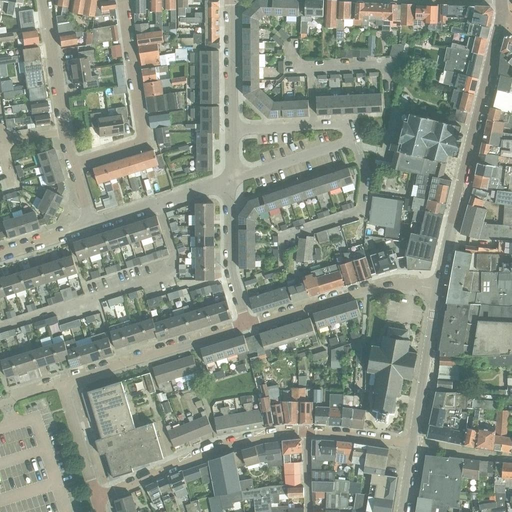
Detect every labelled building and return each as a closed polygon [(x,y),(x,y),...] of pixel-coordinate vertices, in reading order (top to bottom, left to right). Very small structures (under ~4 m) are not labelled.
[(0,0),(0,1),(8,3),(7,9),(6,15),(13,16),(14,10),(15,3),(22,4),(22,0),(0,0)] [(65,22),(66,17),(67,8),(68,0),(56,0),(55,6),(62,7),(61,16),(56,17),(57,19),(57,24),(65,22)] [(72,0),(70,13),(77,14),(82,15),(81,20),(94,22),(97,1),(96,0),(72,0)] [(97,1),(94,18),(102,17),(113,15),(113,21),(117,20),(115,10),(114,1),(108,2),(108,0),(106,0),(102,0),(100,1),(97,1)] [(137,35),(150,33),(149,23),(143,23),(143,18),(140,18),(140,14),(147,14),(146,0),(135,0),(135,19),(136,26),(137,35)] [(157,12),(157,32),(164,31),(163,12),(162,0),(150,0),(151,12),(157,12)] [(176,0),(165,0),(165,10),(171,10),(172,23),(169,23),(170,30),(177,30),(176,19),(176,0)] [(178,0),(179,18),(181,18),(186,18),(186,8),(189,8),(188,5),(188,0),(178,0)] [(201,1),(206,1),(206,8),(220,8),(219,0),(188,0),(188,5),(201,5),(201,1)] [(258,0),(252,6),(262,18),(265,15),(271,16),(271,0),(258,0)] [(285,0),(277,0),(271,0),(271,16),(285,16),(285,0)] [(299,1),(285,0),(285,16),(299,17),(299,3),(299,1)] [(306,3),(299,3),(299,17),(302,17),(302,34),(308,34),(308,22),(312,22),(312,18),(313,18),(313,17),(324,17),(324,0),(315,0),(306,0),(306,1),(306,3)] [(325,28),(337,29),(338,3),(338,1),(326,0),(325,28)] [(337,29),(337,41),(344,41),(345,27),(345,19),(351,20),(352,3),(349,3),(348,1),(344,1),(343,3),(338,3),(337,29)] [(363,27),(369,27),(370,20),(370,11),(369,11),(369,4),(364,4),(364,2),(357,1),(357,4),(356,4),(356,19),(363,19),(363,27)] [(401,27),(401,25),(402,5),(398,5),(396,5),(396,3),(390,3),(390,5),(385,5),(385,11),(384,11),(383,26),(383,31),(391,31),(391,26),(401,27)] [(376,26),(383,26),(384,11),(385,11),(385,5),(369,4),(369,11),(370,11),(370,20),(377,20),(376,26)] [(401,25),(413,26),(414,6),(402,5),(401,25)] [(447,26),(448,6),(438,5),(438,7),(425,7),(416,7),(416,20),(424,20),(424,22),(431,23),(430,24),(429,26),(429,29),(430,31),(437,31),(443,31),(444,25),(447,26)] [(244,14),(244,24),(260,24),(260,21),(262,18),(252,6),(244,14)] [(448,6),(447,24),(462,24),(467,24),(472,24),(476,7),(455,6),(448,6)] [(472,24),(490,28),(492,24),(490,23),(493,14),(493,11),(492,11),(491,9),(491,7),(476,7),(472,24)] [(196,18),(220,18),(220,8),(206,8),(206,13),(196,13),(196,18)] [(32,10),(18,12),(20,24),(21,31),(35,29),(34,21),(32,10)] [(186,18),(181,18),(181,23),(202,23),(202,28),(206,28),(220,28),(220,18),(196,18),(186,18)] [(57,24),(59,35),(71,34),(71,31),(76,31),(76,26),(73,23),(73,21),(65,22),(57,24)] [(244,24),(244,39),(260,39),(260,24),(244,24)] [(488,39),(490,28),(472,24),(467,24),(462,24),(460,29),(453,27),(451,32),(476,37),(488,39)] [(92,34),(92,37),(117,33),(116,26),(93,29),(92,29),(92,34)] [(194,38),(220,38),(220,28),(206,28),(206,35),(194,35),(194,38)] [(279,32),(287,41),(290,37),(282,29),(279,32)] [(0,41),(23,39),(24,46),(38,44),(36,31),(22,33),(22,32),(0,34),(0,41)] [(71,34),(59,35),(61,47),(77,45),(76,38),(82,37),(82,32),(77,33),(76,31),(71,31),(71,34)] [(157,32),(150,33),(137,35),(143,70),(161,67),(158,43),(164,43),(164,31),(157,32)] [(92,37),(91,45),(118,41),(117,33),(92,37)] [(273,39),(281,47),(284,43),(276,35),(273,39)] [(501,54),(500,62),(507,62),(511,57),(511,36),(505,37),(501,52),(501,54)] [(457,49),(464,50),(484,55),(485,49),(488,39),(476,37),(476,39),(474,39),(472,39),(470,43),(472,45),(474,46),(473,49),(458,44),(457,49)] [(194,38),(178,39),(178,49),(194,49),(194,47),(198,47),(198,49),(206,49),(219,49),(220,49),(220,38),(194,38)] [(244,39),(244,54),(260,54),(260,39),(244,39)] [(393,45),(390,57),(402,59),(406,44),(393,45)] [(447,71),(456,73),(479,79),(484,55),(464,50),(457,49),(452,48),(452,49),(448,47),(444,61),(447,62),(444,70),(447,71)] [(0,65),(23,63),(41,60),(39,48),(22,50),(23,56),(0,58),(0,65)] [(69,66),(70,72),(90,69),(89,62),(95,61),(94,50),(78,53),(79,59),(69,60),(70,66),(69,66)] [(219,67),(220,67),(220,62),(219,62),(219,51),(201,52),(201,104),(220,104),(219,93),(220,93),(220,88),(219,67)] [(244,54),(244,69),(260,69),(260,54),(244,54)] [(23,63),(26,90),(44,87),(41,60),(23,63)] [(500,75),(496,90),(511,93),(511,78),(509,78),(511,67),(511,66),(508,63),(507,62),(500,62),(499,74),(499,75),(500,75)] [(278,66),(267,65),(266,73),(277,74),(278,66)] [(143,70),(145,83),(158,81),(157,73),(165,72),(164,66),(161,67),(143,70)] [(90,69),(70,72),(71,79),(72,79),(73,84),(83,83),(83,89),(99,86),(97,76),(91,77),(90,69)] [(244,69),(244,84),(260,84),(260,69),(244,69)] [(475,93),(479,79),(456,73),(447,71),(444,84),(450,85),(450,88),(457,90),(475,95),(475,93)] [(158,81),(145,83),(147,97),(164,94),(163,88),(173,86),(173,85),(187,83),(186,77),(172,79),(158,81)] [(0,84),(1,93),(3,93),(13,92),(11,80),(0,82),(0,84)] [(244,96),(251,102),(262,91),(260,89),(260,84),(244,84),(244,96)] [(44,87),(26,90),(13,92),(3,93),(4,100),(15,98),(15,97),(24,96),(24,95),(26,95),(26,96),(29,96),(30,102),(46,99),(47,97),(46,93),(45,92),(44,87)] [(454,99),(456,100),(453,109),(457,110),(454,121),(467,124),(471,107),(475,95),(457,90),(454,99)] [(495,90),(491,107),(511,112),(511,109),(511,93),(496,90),(495,90)] [(251,102),(261,112),(272,101),(262,91),(251,102)] [(164,94),(147,97),(149,113),(178,108),(176,92),(164,94)] [(373,113),(384,112),(383,94),(317,98),(318,116),(328,115),(328,116),(334,116),(334,115),(368,113),(368,114),(373,114),(373,113)] [(46,101),(18,105),(11,106),(12,114),(20,113),(20,112),(31,110),(31,114),(48,112),(46,101)] [(272,101),(261,112),(269,119),(282,118),(281,102),(275,103),(272,101)] [(309,101),(295,102),(296,118),(310,117),(309,101)] [(295,102),(281,102),(282,118),(296,118),(295,102)] [(116,115),(108,116),(111,136),(118,135),(118,134),(123,133),(122,124),(127,123),(125,107),(115,109),(116,115)] [(201,107),(201,133),(201,134),(213,134),(220,134),(220,123),(220,117),(219,117),(219,107),(201,107)] [(491,107),(488,120),(509,123),(511,112),(491,107)] [(111,136),(108,116),(101,118),(100,113),(90,115),(91,128),(97,127),(99,137),(104,136),(104,137),(111,136)] [(22,125),(35,123),(36,126),(50,124),(48,114),(21,118),(22,125)] [(169,114),(149,117),(151,130),(156,129),(168,127),(171,126),(169,114)] [(391,150),(397,152),(446,163),(447,156),(458,158),(464,136),(460,135),(462,127),(410,114),(409,117),(406,116),(399,143),(400,143),(399,146),(393,144),(391,150)] [(7,129),(10,131),(16,130),(14,119),(6,120),(7,129)] [(511,139),(511,134),(503,133),(504,127),(511,128),(511,123),(509,123),(488,120),(483,143),(494,143),(495,142),(501,142),(502,139),(511,139)] [(168,127),(156,129),(159,145),(170,143),(168,127)] [(198,133),(198,146),(213,146),(213,134),(201,134),(201,133),(198,133)] [(499,155),(511,156),(511,139),(502,139),(501,142),(495,142),(494,143),(483,143),(480,153),(492,155),(498,156),(499,155)] [(198,146),(198,158),(213,158),(213,146),(198,146)] [(37,154),(40,165),(57,159),(54,149),(37,154)] [(142,154),(151,184),(156,183),(154,178),(156,178),(153,167),(159,165),(160,169),(166,168),(161,154),(156,156),(154,150),(142,154)] [(392,169),(419,176),(419,174),(442,179),(446,163),(397,152),(392,169)] [(480,153),(478,163),(499,167),(499,165),(511,166),(511,156),(499,155),(498,156),(492,155),(480,153)] [(142,154),(130,158),(135,173),(141,171),(148,196),(154,194),(151,184),(142,154)] [(130,158),(118,162),(123,177),(129,175),(134,192),(140,190),(135,173),(130,158)] [(213,158),(198,158),(198,171),(213,171),(213,158)] [(40,165),(44,175),(61,170),(57,159),(40,165)] [(118,162),(106,165),(117,202),(123,200),(116,179),(123,177),(118,162)] [(504,188),(505,189),(508,166),(499,165),(499,167),(478,163),(475,175),(491,178),(497,179),(505,180),(504,188)] [(117,202),(106,165),(94,169),(99,184),(104,182),(110,199),(104,200),(106,209),(118,205),(117,202)] [(349,169),(336,173),(341,187),(354,183),(349,169)] [(56,183),(57,189),(64,189),(61,182),(64,181),(61,170),(44,175),(47,186),(56,183)] [(336,173),(324,177),(329,191),(341,187),(336,173)] [(452,181),(442,179),(419,174),(419,176),(417,186),(415,195),(415,196),(446,204),(447,204),(452,181)] [(488,190),(491,178),(475,175),(473,187),(488,190)] [(324,177),(312,181),(317,195),(319,201),(324,199),(322,193),(329,191),(324,177)] [(312,181),(300,185),(305,199),(317,195),(312,181)] [(300,185),(287,189),(292,203),(305,199),(300,185)] [(473,188),(471,196),(486,201),(488,193),(473,188)] [(46,190),(41,199),(57,208),(63,197),(60,196),(64,189),(57,189),(55,194),(46,190)] [(287,189),(275,193),(280,207),(292,203),(287,189)] [(505,205),(511,206),(511,191),(509,192),(497,191),(495,204),(505,205)] [(275,193),(263,198),(268,212),(280,207),(275,193)] [(415,196),(413,208),(414,208),(413,211),(415,212),(412,221),(423,224),(426,211),(436,213),(443,215),(446,204),(415,196)] [(471,196),(468,205),(483,209),(486,201),(471,196)] [(372,225),(386,227),(385,237),(398,239),(404,201),(375,197),(372,225)] [(250,202),(245,209),(257,218),(259,214),(268,212),(263,198),(250,202)] [(45,214),(42,220),(46,224),(50,217),(52,218),(57,208),(41,199),(36,210),(45,214)] [(196,215),(214,215),(214,204),(196,204),(196,215)] [(468,205),(460,234),(468,236),(469,237),(479,239),(499,240),(507,240),(508,225),(503,225),(487,224),(487,223),(484,222),(487,210),(483,209),(468,205)] [(508,225),(511,225),(511,206),(505,205),(503,225),(508,225)] [(240,217),(240,230),(255,230),(255,221),(257,218),(245,209),(240,217)] [(412,233),(407,254),(408,270),(415,270),(415,267),(431,269),(438,239),(442,221),(435,219),(436,213),(426,211),(423,224),(420,235),(412,233)] [(33,212),(23,216),(29,232),(39,229),(38,226),(46,224),(42,220),(36,221),(33,212)] [(196,226),(214,226),(214,215),(196,215),(196,226)] [(23,216),(12,219),(18,235),(29,232),(23,216)] [(157,216),(146,220),(152,237),(162,233),(157,216)] [(0,232),(0,238),(7,236),(7,239),(18,235),(12,219),(2,222),(5,231),(0,232)] [(146,220),(136,223),(141,240),(152,237),(146,220)] [(136,223),(126,226),(131,243),(141,240),(136,223)] [(126,226),(115,230),(121,247),(126,245),(131,243),(126,226)] [(196,236),(214,237),(214,226),(196,226),(196,236)] [(338,227),(328,230),(331,241),(342,237),(338,227)] [(115,230),(105,233),(111,250),(121,247),(115,230)] [(240,230),(240,243),(255,243),(255,230),(240,230)] [(320,244),(331,241),(328,230),(316,233),(320,244)] [(105,233),(95,236),(100,253),(111,250),(105,233)] [(95,236),(84,239),(90,257),(100,253),(95,236)] [(196,247),(214,247),(214,237),(196,236),(196,247)] [(307,236),(307,239),(305,257),(306,261),(317,261),(317,256),(313,256),(314,237),(307,236)] [(305,257),(307,239),(300,238),(297,262),(306,261),(305,257)] [(90,257),(84,239),(74,243),(79,260),(90,257)] [(466,246),(465,252),(473,253),(492,254),(497,255),(511,255),(511,240),(507,240),(499,240),(499,249),(489,249),(466,246)] [(240,243),(240,256),(255,256),(255,243),(240,243)] [(362,245),(348,249),(350,253),(352,261),(358,282),(373,278),(362,245)] [(196,258),(214,258),(214,247),(196,247),(192,247),(192,253),(196,253),(196,258)] [(167,249),(157,252),(159,259),(169,255),(167,249)] [(446,304),(448,304),(482,306),(480,273),(491,273),(492,254),(473,253),(465,252),(456,250),(446,304)] [(395,268),(397,267),(395,261),(392,251),(384,254),(384,251),(379,253),(379,254),(372,256),(375,267),(376,267),(378,273),(379,272),(381,273),(383,272),(384,271),(391,269),(392,270),(395,269),(395,268)] [(148,262),(159,259),(157,252),(146,256),(148,262)] [(352,261),(350,253),(344,254),(347,263),(339,265),(345,286),(358,282),(352,261)] [(511,273),(511,255),(511,263),(503,263),(503,268),(500,267),(500,265),(497,265),(497,255),(492,254),(491,273),(511,273)] [(73,256),(62,259),(67,277),(78,273),(73,256)] [(148,262),(146,256),(136,259),(138,265),(148,262)] [(255,256),(240,256),(240,269),(255,269),(255,256)] [(196,269),(214,269),(214,258),(196,258),(196,269)] [(62,259),(51,263),(57,280),(67,277),(62,259)] [(138,265),(136,259),(126,262),(128,268),(138,265)] [(51,263),(41,266),(47,283),(57,280),(51,263)] [(338,265),(321,270),(327,292),(345,286),(339,265),(338,265)] [(41,266),(31,269),(36,286),(47,283),(41,266)] [(117,272),(115,266),(106,269),(108,275),(117,272)] [(31,269),(21,272),(26,290),(36,286),(31,269)] [(214,269),(196,269),(196,273),(196,280),(215,280),(214,280),(214,269)] [(303,278),(305,283),(309,297),(327,292),(321,270),(312,272),(312,275),(303,278)] [(21,272),(10,276),(16,293),(26,290),(21,272)] [(511,273),(491,273),(480,273),(482,306),(491,306),(491,313),(507,314),(509,312),(511,312),(511,273)] [(10,276),(0,279),(6,296),(16,293),(10,276)] [(309,297),(305,283),(303,278),(297,279),(299,285),(289,288),(293,302),(309,297)] [(286,287),(274,291),(279,306),(291,302),(286,287)] [(180,297),(178,291),(168,294),(170,301),(180,297)] [(274,291),(262,294),(267,309),(279,306),(274,291)] [(56,297),(52,298),(54,305),(64,301),(62,294),(56,296),(56,297)] [(267,309),(262,294),(250,298),(254,313),(267,309)] [(159,304),(157,297),(148,300),(150,307),(159,304)] [(54,305),(52,298),(42,302),(44,308),(54,305)] [(356,300),(346,304),(350,319),(361,315),(356,300)] [(227,301),(216,304),(222,322),(232,318),(227,301)] [(216,304),(206,308),(211,325),(222,322),(216,304)] [(346,304),(335,307),(340,322),(350,319),(346,304)] [(511,312),(509,312),(507,314),(491,313),(491,306),(482,306),(448,304),(447,307),(447,311),(480,316),(479,321),(511,322),(511,312)] [(183,307),(185,314),(191,331),(201,328),(196,311),(190,312),(188,306),(183,307)] [(335,307),(324,311),(329,326),(340,322),(335,307)] [(206,308),(196,311),(201,328),(211,325),(206,308)] [(329,326),(324,311),(313,314),(318,329),(329,326)] [(461,356),(479,356),(511,353),(511,322),(479,321),(480,316),(447,311),(440,350),(440,356),(461,356)] [(185,314),(175,317),(180,334),(191,331),(185,314)] [(175,317),(164,320),(170,338),(180,334),(175,317)] [(270,331),(260,334),(267,354),(268,357),(272,356),(271,351),(269,352),(269,349),(287,343),(288,346),(287,346),(288,351),(297,348),(295,343),(294,344),(293,341),(312,335),(313,338),(312,338),(314,346),(319,345),(316,334),(311,318),(300,321),(299,318),(294,320),(295,323),(275,329),(275,326),(269,328),(270,331)] [(153,319),(142,322),(147,339),(157,336),(158,336),(154,324),(153,319)] [(80,320),(70,323),(72,329),(82,326),(80,320)] [(127,346),(137,343),(132,325),(131,320),(120,324),(127,346)] [(164,320),(154,324),(158,336),(157,336),(159,341),(170,338),(164,320)] [(132,325),(137,343),(147,339),(142,322),(132,325)] [(72,329),(70,323),(60,326),(62,332),(72,329)] [(127,346),(120,324),(109,327),(116,349),(127,346)] [(377,420),(387,422),(388,422),(388,421),(389,421),(390,414),(393,415),(394,415),(395,414),(393,413),(394,413),(395,413),(395,412),(394,411),(395,405),(396,405),(396,404),(395,403),(396,397),(400,397),(401,397),(401,396),(400,396),(401,390),(402,391),(402,390),(401,390),(402,385),(403,385),(403,384),(402,384),(403,378),(411,380),(411,381),(412,381),(412,380),(413,380),(418,353),(417,353),(417,352),(416,352),(416,353),(408,352),(409,347),(410,347),(409,346),(410,342),(411,342),(411,341),(410,341),(410,340),(407,340),(408,331),(389,327),(387,336),(384,336),(383,336),(382,336),(382,337),(383,337),(383,342),(382,342),(381,342),(382,343),(382,347),(374,346),(374,345),(373,345),(373,346),(372,346),(367,372),(368,372),(368,373),(369,373),(369,372),(377,374),(376,379),(375,379),(375,380),(376,380),(375,385),(374,385),(375,386),(374,391),(373,391),(373,392),(374,392),(372,399),(375,400),(376,401),(375,408),(373,407),(373,409),(374,409),(374,410),(373,410),(373,411),(374,411),(378,411),(376,420),(377,420)] [(4,332),(6,339),(11,338),(10,336),(17,334),(15,329),(9,331),(4,332)] [(101,334),(96,335),(103,358),(114,355),(109,338),(103,340),(101,334)] [(260,334),(253,336),(259,357),(267,354),(260,334)] [(93,343),(88,344),(93,362),(103,358),(96,335),(91,337),(93,343)] [(244,336),(223,342),(227,357),(249,351),(245,339),(244,336)] [(253,336),(245,339),(249,351),(250,355),(251,361),(259,358),(259,357),(253,336)] [(75,339),(65,342),(67,351),(69,358),(69,359),(72,368),(83,365),(77,348),(75,339)] [(86,339),(76,342),(77,348),(83,365),(93,362),(88,344),(86,339)] [(64,341),(53,344),(59,362),(69,359),(69,358),(67,351),(65,342),(64,341)] [(227,357),(223,342),(201,349),(206,364),(227,357)] [(53,344),(43,348),(49,365),(59,362),(53,344)] [(332,366),(344,366),(344,346),(332,350),(332,366)] [(357,362),(366,363),(367,346),(357,346),(357,362)] [(43,348),(33,351),(38,368),(49,365),(43,348)] [(11,352),(12,357),(18,374),(22,373),(23,375),(27,374),(27,371),(28,371),(22,354),(18,355),(16,351),(11,352)] [(33,351),(22,354),(28,371),(38,368),(33,351)] [(312,355),(314,361),(328,357),(327,351),(312,355)] [(483,368),(511,365),(511,353),(479,356),(479,367),(483,367),(483,368)] [(193,356),(180,360),(185,376),(194,373),(196,378),(200,377),(193,356)] [(461,367),(461,356),(440,356),(440,366),(439,373),(445,374),(445,366),(460,367),(461,367)] [(18,374),(12,357),(1,361),(7,378),(18,374)] [(180,360),(166,364),(171,380),(173,385),(177,384),(175,379),(185,376),(180,360)] [(171,380),(166,364),(153,368),(160,389),(164,388),(162,383),(171,380)] [(237,367),(239,373),(247,370),(245,364),(237,367)] [(438,379),(454,380),(459,380),(460,367),(445,366),(445,374),(439,373),(438,379)] [(216,373),(218,379),(226,377),(224,371),(216,373)] [(145,375),(150,394),(156,392),(151,373),(145,375)] [(267,384),(266,384),(269,394),(274,426),(285,424),(281,403),(275,405),(274,393),(272,387),(275,386),(273,375),(265,377),(267,384)] [(299,377),(299,389),(299,424),(313,425),(313,402),(305,402),(305,388),(306,387),(306,376),(299,377)] [(454,380),(438,379),(437,389),(453,390),(454,380)] [(122,382),(89,392),(100,429),(103,438),(96,440),(101,455),(107,453),(114,477),(133,472),(132,468),(164,458),(154,423),(136,428),(122,382)] [(261,408),(261,410),(264,427),(274,426),(269,394),(266,384),(261,385),(264,397),(259,398),(261,408)] [(280,401),(281,403),(285,424),(299,424),(299,389),(292,389),(292,400),(280,401)] [(313,389),(313,402),(322,402),(322,390),(313,389)] [(437,392),(433,408),(460,408),(462,408),(468,409),(468,394),(457,393),(437,392)] [(163,393),(157,394),(159,402),(167,400),(166,397),(165,394),(163,394),(163,393)] [(329,425),(342,426),(344,395),(330,394),(330,408),(329,425)] [(475,394),(468,394),(468,409),(469,409),(478,409),(496,409),(497,401),(475,400),(475,394)] [(342,426),(351,428),(355,396),(344,395),(342,426)] [(355,396),(351,428),(364,429),(365,411),(358,410),(360,396),(355,396)] [(169,401),(162,404),(166,414),(173,412),(169,401)] [(252,402),(248,403),(253,429),(264,427),(261,410),(252,411),(252,409),(253,407),(252,402)] [(247,412),(238,414),(241,431),(253,429),(248,403),(243,404),(244,409),(245,409),(246,410),(247,412)] [(230,433),(225,407),(220,408),(221,413),(222,413),(223,414),(224,416),(215,418),(218,435),(230,433)] [(229,407),(225,407),(230,433),(241,431),(238,414),(229,416),(229,413),(230,412),(229,407)] [(315,425),(329,425),(330,408),(316,407),(315,425)] [(460,408),(433,408),(430,424),(427,437),(448,441),(451,428),(452,428),(453,423),(455,423),(456,417),(458,417),(460,408)] [(460,408),(458,417),(456,417),(455,423),(453,423),(452,428),(451,428),(448,441),(463,444),(466,428),(467,428),(468,416),(468,412),(462,412),(462,408),(460,408)] [(468,416),(467,428),(466,428),(463,444),(463,445),(475,447),(479,410),(480,410),(480,409),(478,409),(469,409),(469,410),(474,410),(474,416),(468,416)] [(494,450),(502,451),(503,444),(495,443),(496,421),(484,419),(484,415),(480,415),(480,410),(479,410),(475,447),(494,450)] [(502,451),(511,453),(511,443),(511,437),(507,437),(509,411),(497,410),(496,421),(495,443),(503,444),(502,451)] [(203,417),(194,421),(200,437),(213,432),(205,411),(201,412),(203,417)] [(190,423),(181,426),(187,442),(200,437),(194,421),(192,416),(188,418),(190,423)] [(187,442),(181,426),(172,430),(170,425),(166,426),(174,447),(187,442)] [(284,455),(285,469),(300,468),(300,462),(291,463),(290,453),(303,452),(302,439),(283,441),(284,455)] [(312,442),(312,455),(312,471),(322,471),(322,461),(335,463),(337,442),(312,440),(312,442)] [(242,451),(234,453),(237,468),(246,465),(247,466),(249,466),(260,463),(260,462),(267,460),(282,458),(280,442),(265,444),(243,450),(242,450),(242,451)] [(337,442),(335,463),(352,464),(352,463),(353,454),(351,454),(353,443),(337,442)] [(363,475),(364,473),(368,445),(355,443),(353,454),(352,463),(360,464),(358,475),(363,475)] [(353,509),(353,511),(391,511),(397,477),(385,475),(389,448),(368,445),(364,473),(372,474),(371,484),(369,495),(361,494),(356,493),(353,509)] [(199,465),(183,471),(185,480),(201,474),(205,484),(212,481),(215,496),(220,495),(242,491),(254,489),(252,479),(240,481),(237,468),(234,453),(234,452),(209,461),(199,465)] [(459,508),(462,477),(463,459),(449,457),(449,458),(427,456),(424,484),(422,484),(421,487),(419,497),(441,501),(449,506),(451,507),(459,508)] [(479,480),(479,476),(480,461),(463,459),(462,477),(479,480)] [(488,474),(495,474),(495,462),(480,461),(479,476),(488,476),(488,474)] [(495,474),(495,478),(511,479),(511,463),(503,463),(495,462),(495,474)] [(163,480),(168,496),(174,494),(173,492),(187,487),(185,480),(183,472),(183,471),(168,477),(163,480)] [(312,481),(313,491),(327,492),(326,499),(326,509),(325,511),(340,511),(342,492),(349,493),(350,482),(351,473),(336,471),(322,471),(312,471),(312,481)] [(300,474),(285,475),(286,485),(289,485),(288,481),(301,481),(300,474)] [(494,493),(496,493),(504,493),(505,496),(507,496),(506,494),(508,494),(508,492),(506,492),(506,488),(511,488),(511,479),(495,478),(494,491),(494,493)] [(179,511),(174,494),(168,496),(163,480),(158,482),(164,501),(167,511),(202,511),(199,500),(191,502),(191,504),(186,505),(188,511),(179,511)] [(154,505),(164,501),(158,481),(147,487),(152,500),(154,505)] [(276,486),(270,486),(254,489),(242,491),(243,500),(254,499),(255,511),(272,511),(272,504),(275,504),(275,495),(283,494),(288,494),(288,488),(301,487),(301,481),(288,481),(289,485),(276,485),(276,486)] [(356,493),(361,494),(362,483),(350,482),(349,493),(356,493)] [(288,488),(288,494),(288,498),(304,497),(304,487),(301,487),(288,488)] [(243,500),(242,491),(220,495),(223,511),(234,511),(233,503),(243,501),(243,500)] [(319,499),(326,499),(327,492),(313,491),(313,501),(319,501),(319,499)] [(353,511),(353,509),(353,506),(349,506),(349,493),(342,492),(340,511),(353,511)] [(508,511),(506,503),(505,496),(504,493),(496,493),(497,502),(490,503),(479,505),(480,510),(481,510),(481,511),(508,511)] [(272,504),(272,511),(289,511),(289,509),(289,506),(278,506),(278,504),(284,503),(283,494),(275,495),(275,504),(272,504)] [(115,501),(117,509),(135,503),(132,495),(115,501)] [(223,511),(220,495),(215,496),(209,498),(211,511),(223,511)] [(446,511),(449,506),(441,501),(419,497),(416,511),(446,511)] [(117,509),(118,511),(135,511),(137,511),(135,503),(117,509)]
